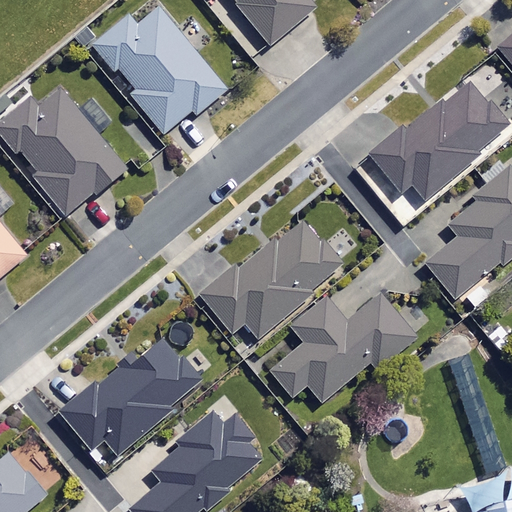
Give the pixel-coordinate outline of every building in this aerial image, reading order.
[(232,0),(267,44),(313,8),(306,0),(232,0)] [(225,87),(154,4),(133,22),(126,14),(91,44),(112,70),(117,66),(135,88),(129,93),(162,132),(190,108),(194,114),(225,87)] [(511,35),(499,46),(511,63),(511,35)] [(506,123),(462,76),(373,160),(401,190),(408,184),(424,200),(506,123)] [(124,165),(60,88),(41,104),(33,94),(0,121),(0,135),(14,152),(19,148),(37,169),(31,174),(65,214),(124,165)] [(511,165),(443,222),(455,237),(424,262),(453,298),(511,249),(511,165)] [(341,261),(299,213),(202,298),(230,330),(242,320),(256,336),(341,261)] [(0,273),(24,253),(0,224),(0,273)] [(413,336),(381,293),(343,321),(324,296),(288,323),(301,340),(266,366),(288,396),(306,383),(318,400),(371,360),(375,365),(413,336)] [(198,380),(161,334),(98,385),(95,381),(58,411),(88,448),(101,437),(114,453),(168,410),(165,406),(198,380)] [(152,467),(155,472),(152,474),(159,482),(128,507),(131,511),(196,511),(264,457),(248,437),(253,433),(236,412),(227,420),(217,407),(177,439),(181,443),(152,467)] [(0,511),(22,511),(44,494),(8,450),(0,457),(0,511)] [(511,511),(511,467),(501,468),(463,488),(468,511),(511,511)]
